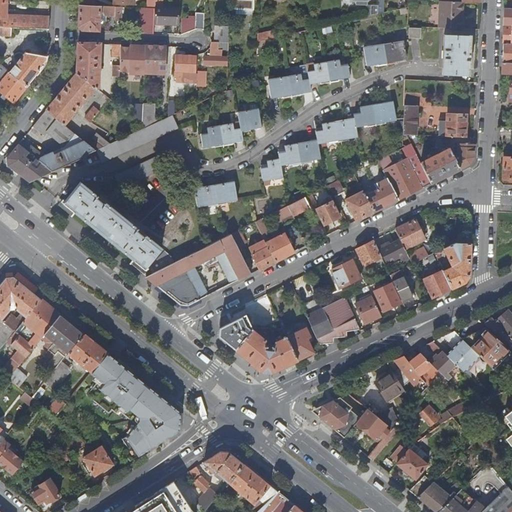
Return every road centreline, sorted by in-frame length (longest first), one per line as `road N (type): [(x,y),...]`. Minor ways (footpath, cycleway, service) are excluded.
road 1 (residential): [(483,188),(447,190),(168,334)]
road 2 (primary): [(18,247),(225,421)]
road 3 (secondary): [(255,403),(487,293)]
road 4 (residential): [(492,0),(483,188)]
road 5 (primary): [(389,511),(255,403)]
road 6 (secondary): [(225,421),(88,511)]
road 7 (primary): [(225,421),(345,511)]
road 8 (primary): [(168,334),(57,245)]
road 9 (residential): [(64,35),(197,40)]
road 10 (residential): [(64,35),(64,64),(0,142)]
